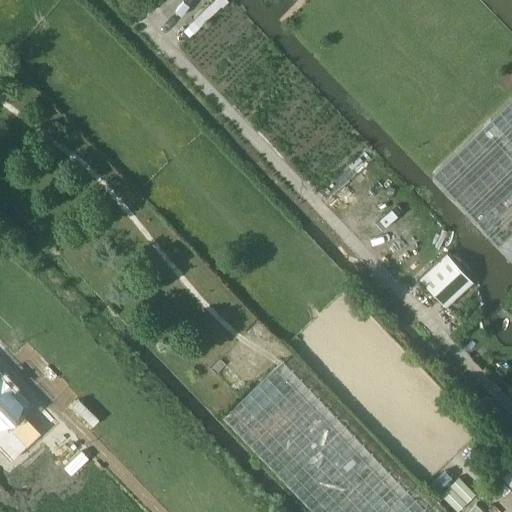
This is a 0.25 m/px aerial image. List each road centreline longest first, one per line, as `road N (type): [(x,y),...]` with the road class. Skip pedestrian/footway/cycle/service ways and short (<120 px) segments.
road 1 (track): [(511,414),(117,0)]
road 2 (track): [(158,511),(0,349)]
